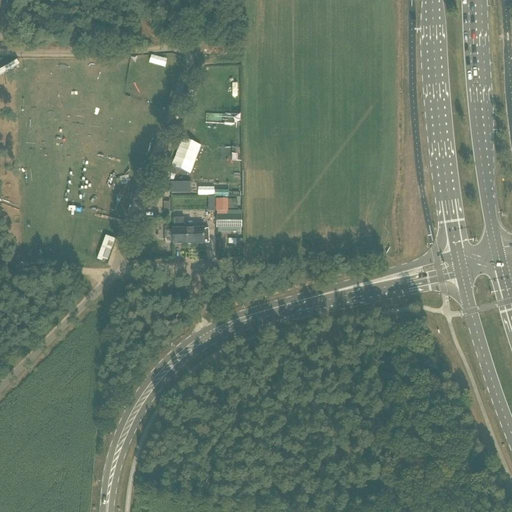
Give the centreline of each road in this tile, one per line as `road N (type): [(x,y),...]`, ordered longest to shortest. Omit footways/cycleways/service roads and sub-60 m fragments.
road 1 (track): [(0,51),(202,48),(116,271)]
road 2 (unclassified): [(207,335),(173,268),(116,271),(0,387)]
road 3 (primary): [(431,0),(457,257)]
road 4 (primary): [(497,250),(471,0)]
road 5 (primary): [(457,257),(267,306),(221,328)]
road 6 (primary): [(221,328),(461,277)]
road 7 (primary): [(107,511),(115,450),(133,412),(207,335)]
road 8 (primary): [(461,277),(511,440)]
